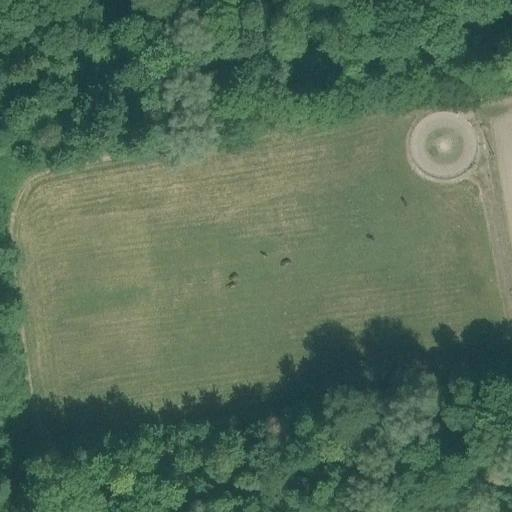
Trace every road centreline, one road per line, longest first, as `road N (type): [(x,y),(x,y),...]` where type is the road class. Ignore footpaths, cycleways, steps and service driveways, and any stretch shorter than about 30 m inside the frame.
road 1 (track): [(0,171),(511,72)]
road 2 (track): [(0,416),(10,374),(0,283)]
